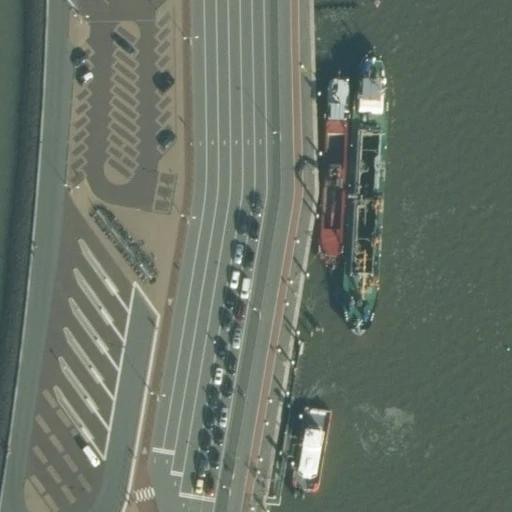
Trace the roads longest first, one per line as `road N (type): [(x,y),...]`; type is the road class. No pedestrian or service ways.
road 1 (secondary): [(231,511),(285,193),(282,0)]
road 2 (secondary): [(224,0),(227,195),(178,511)]
